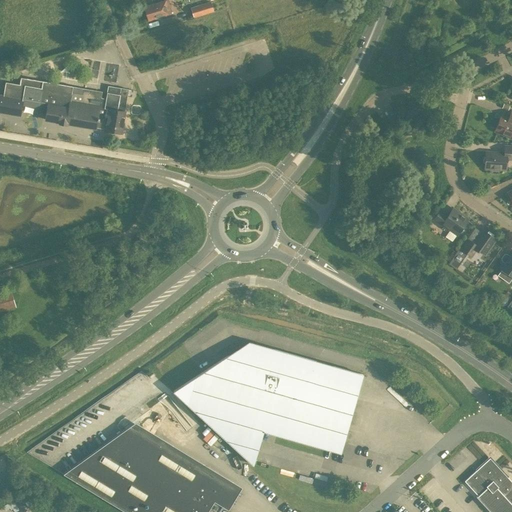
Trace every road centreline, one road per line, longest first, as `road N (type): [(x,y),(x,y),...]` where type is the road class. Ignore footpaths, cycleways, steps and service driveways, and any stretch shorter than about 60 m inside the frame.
road 1 (unclassified): [(0,440),(227,284),(278,287)]
road 2 (unclassified): [(488,420),(484,400),(448,360),(413,337),(278,287)]
road 3 (residential): [(511,45),(474,67),(465,82),(448,155),(463,196),(511,229)]
road 4 (primary): [(0,402),(178,283)]
road 5 (unclassified): [(154,174),(161,124),(102,0)]
road 6 (primary): [(304,151),(343,91),(383,0)]
road 7 (primary): [(511,383),(375,301)]
road 8 (secondary): [(0,148),(154,174)]
road 9 (unclassified): [(372,511),(465,428),(488,420)]
road 10 (track): [(123,236),(0,277)]
road 11 (primary): [(375,301),(274,234)]
road 12 (primary): [(266,248),(375,301)]
